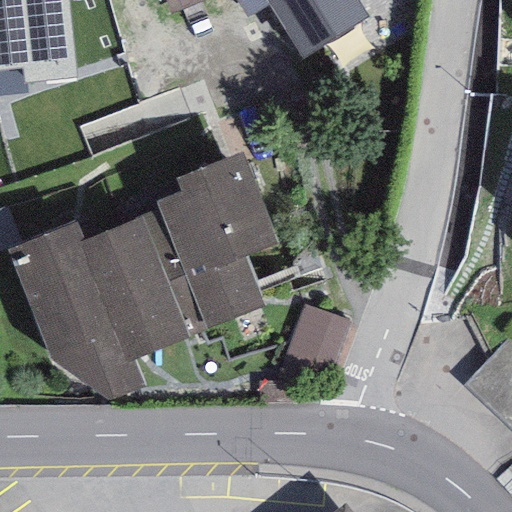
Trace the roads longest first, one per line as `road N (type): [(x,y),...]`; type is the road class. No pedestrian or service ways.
road 1 (unclassified): [(348,436),(426,199),(459,0)]
road 2 (tertiary): [(348,436),(0,438)]
road 3 (tertiary): [(481,511),(414,457),(348,436)]
